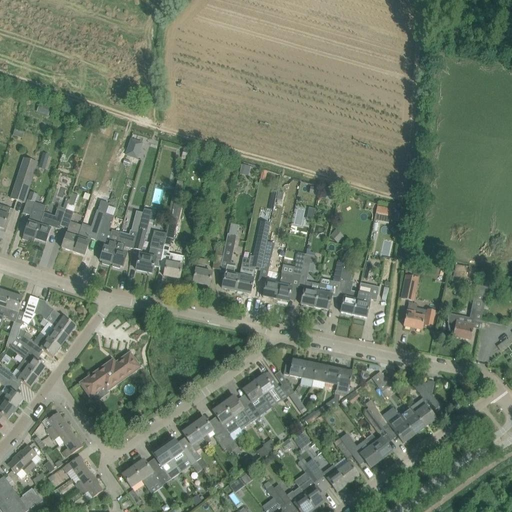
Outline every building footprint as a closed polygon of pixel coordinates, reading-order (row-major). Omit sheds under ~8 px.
[(103,133),(106,124),(98,121),(95,130),(103,133)] [(131,140),(126,155),(137,159),(142,144),(131,140)] [(44,156),(40,165),(45,167),(49,157),(44,156)] [(23,158),(10,198),(24,203),(37,163),(23,158)] [(248,177),(250,169),(242,167),(240,175),(248,177)] [(177,181),(175,189),(182,190),(183,183),(177,181)] [(66,209),(61,226),(68,229),(66,234),(65,239),(62,248),(73,252),(81,227),(70,223),(75,207),(79,196),(71,193),(68,202),(68,204),(67,204),(66,209)] [(175,202),(172,220),(178,221),(179,221),(182,203),(175,202)] [(26,203),(22,215),(34,218),(32,224),(29,223),(23,240),(34,243),(35,239),(43,214),(45,210),(34,206),(34,205),(26,203)] [(0,227),(4,229),(10,209),(2,206),(0,213),(0,227)] [(377,206),(374,221),(388,224),(391,210),(377,206)] [(54,217),(52,223),(60,226),(61,226),(66,209),(58,207),(54,217)] [(91,228),(88,238),(91,239),(97,241),(105,214),(97,211),(91,228)] [(140,225),(134,250),(141,252),(147,232),(151,213),(144,211),(143,214),(140,225)] [(115,250),(112,264),(116,265),(115,268),(120,269),(120,267),(123,267),(126,258),(127,253),(121,252),(123,247),(134,250),(140,225),(143,214),(136,212),(133,223),(131,231),(130,231),(130,232),(129,236),(120,233),(115,250)] [(43,214),(35,239),(46,243),(49,234),(51,230),(52,227),(59,230),(60,226),(52,223),(54,217),(48,215),(43,214)] [(105,214),(98,239),(106,241),(108,234),(114,217),(105,214)] [(178,221),(172,220),(169,219),(166,234),(165,240),(164,243),(162,257),(161,261),(159,268),(159,271),(165,272),(164,276),(179,280),(181,270),(182,266),(181,266),(183,257),(176,256),(169,254),(170,247),(170,248),(172,240),(173,241),(174,236),(175,237),(176,230),(175,230),(178,221)] [(261,223),(252,268),(253,268),(261,270),(265,248),(270,225),(261,223)] [(225,248),(222,261),(230,263),(232,250),(233,250),(236,236),(238,226),(231,224),(229,235),(227,234),(225,248)] [(81,227),(73,252),(84,256),(88,246),(89,243),(91,239),(88,238),(91,228),(82,225),(81,227)] [(338,244),(344,237),(336,229),(330,236),(338,244)] [(103,251),(100,261),(103,262),(102,264),(109,266),(110,264),(112,264),(115,250),(120,233),(116,232),(112,231),(107,247),(104,246),(104,247),(103,251)] [(164,243),(165,240),(152,237),(150,248),(148,257),(140,255),(138,261),(136,270),(152,274),(154,267),(159,268),(161,261),(162,257),(164,243)] [(225,248),(217,246),(216,251),(212,269),(220,270),(222,261),(225,248)] [(261,270),(268,271),(271,256),(273,250),(265,248),(261,270)] [(303,263),(304,255),(301,254),(300,262),(297,261),(296,261),(293,275),(291,285),(298,287),(300,277),(303,263)] [(303,263),(300,277),(307,279),(308,273),(310,264),(312,265),(314,257),(306,255),(304,255),(303,263)] [(209,286),(211,277),(212,273),(204,272),(205,267),(206,260),(199,259),(196,270),(193,283),(209,286)] [(337,262),(333,282),(340,284),(341,280),(342,273),(343,266),(344,263),(337,262)] [(481,284),(484,273),(456,266),(453,277),(481,284)] [(224,279),(222,289),(230,291),(229,291),(234,292),(235,292),(236,292),(239,277),(233,275),(235,268),(227,267),(226,274),(225,274),(224,279)] [(239,277),(236,292),(238,292),(237,293),(242,294),(243,293),(250,295),(253,279),(255,270),(241,268),(239,277)] [(263,297),(276,299),(281,273),(275,272),(274,277),(267,275),(263,297),(263,298),(263,297)] [(281,273),(276,299),(288,302),(288,303),(289,301),(290,295),(296,296),(298,287),(291,285),(293,275),(287,274),(281,273)] [(489,280),(490,275),(485,274),(485,280),(484,287),(476,286),(471,311),(483,313),(488,288),(489,280)] [(418,279),(405,276),(400,299),(414,302),(418,279)] [(318,292),(315,308),(328,311),(331,297),(337,298),(337,297),(339,289),(340,284),(333,282),(320,280),(319,285),(318,292)] [(339,289),(337,297),(344,298),(341,313),(353,316),(360,284),(359,283),(357,293),(351,292),(353,282),(351,282),(341,280),(340,284),(339,289)] [(303,296),(301,305),(314,308),(318,292),(319,285),(312,283),(306,282),(304,289),(303,296)] [(360,284),(353,316),(366,319),(369,304),(370,300),(375,301),(378,288),(360,284)] [(0,315),(3,317),(11,294),(0,290),(0,315)] [(20,308),(23,298),(11,294),(3,317),(9,318),(11,312),(18,314),(19,312),(20,308)] [(27,307),(25,312),(34,315),(39,300),(30,297),(27,307)] [(39,300),(34,315),(41,317),(46,303),(39,300)] [(422,331),(423,325),(425,325),(425,326),(431,328),(435,312),(428,311),(416,309),(417,305),(409,304),(407,311),(404,327),(422,331)] [(54,310),(46,321),(48,323),(68,337),(75,327),(76,327),(54,310)] [(21,325),(25,313),(19,312),(18,314),(15,323),(14,323),(13,324),(6,346),(9,348),(11,345),(16,339),(20,329),(21,325)] [(475,320),(469,318),(447,314),(449,332),(454,333),(453,337),(470,341),(472,331),(473,328),(475,320)] [(60,347),(68,337),(48,323),(44,328),(52,333),(48,338),(60,347)] [(20,329),(16,339),(32,351),(35,346),(36,344),(35,344),(24,336),(26,334),(20,329)] [(60,347),(48,338),(42,334),(35,344),(36,344),(35,346),(40,349),(45,353),(53,358),(60,347)] [(28,355),(32,351),(16,339),(11,345),(26,356),(28,355)] [(0,375),(9,382),(14,376),(13,375),(12,375),(13,374),(2,366),(1,368),(0,367),(0,363),(2,360),(5,355),(2,353),(0,355),(0,375)] [(130,354),(114,365),(115,366),(110,370),(107,365),(81,384),(91,398),(104,388),(107,392),(140,368),(130,354)] [(38,362),(28,355),(26,356),(23,361),(20,365),(25,370),(38,378),(45,368),(46,369),(46,368),(38,362)] [(285,366),(284,375),(293,377),(301,379),(305,361),(297,360),(297,362),(293,361),(291,367),(285,366)] [(305,361),(301,379),(313,381),(317,364),(309,362),(309,364),(305,363),(305,361)] [(317,364),(313,381),(325,384),(329,366),(321,364),(321,366),(317,366),(317,364)] [(25,370),(20,365),(17,370),(22,374),(18,380),(22,384),(31,389),(30,389),(38,378),(25,370)] [(329,366),(325,384),(336,386),(337,386),(340,368),(333,367),(332,369),(329,368),(329,366)] [(334,399),(324,407),(328,411),(338,404),(340,397),(340,396),(345,397),(353,390),(353,389),(349,388),(350,381),(352,371),(345,369),(344,371),(340,371),(341,369),(340,368),(337,386),(336,386),(335,395),(334,399)] [(385,379),(384,379),(380,373),(371,379),(376,385),(382,393),(385,391),(393,385),(387,378),(385,379)] [(0,384),(5,388),(9,382),(0,375),(0,384)] [(287,398),(278,385),(272,377),(267,381),(264,376),(253,383),(266,402),(272,399),(268,393),(273,389),(281,402),(287,398)] [(261,406),(266,402),(253,383),(243,391),(252,404),(257,401),(259,403),(261,406)] [(294,394),(294,393),(286,383),(282,386),(289,397),(294,394)] [(410,408),(424,427),(435,419),(435,420),(436,420),(431,414),(437,409),(438,404),(421,383),(414,388),(422,399),(410,408)] [(24,399),(15,393),(11,390),(6,396),(0,392),(0,398),(3,400),(15,409),(23,399),(23,400),(24,399)] [(289,397),(296,407),(301,404),(301,403),(294,393),(294,394),(289,397)] [(360,397),(356,393),(348,400),(351,404),(360,397)] [(228,401),(223,404),(240,428),(244,425),(250,420),(251,423),(256,420),(249,409),(245,412),(240,405),(237,401),(234,397),(233,397),(232,395),(227,399),(228,401)] [(0,398),(0,414),(0,415),(8,420),(9,420),(8,419),(15,409),(3,400),(0,398)] [(384,431),(389,427),(370,401),(365,405),(375,418),(384,431)] [(301,404),(296,407),(300,412),(305,409),(301,403),(301,404)] [(223,404),(213,412),(217,417),(222,425),(223,427),(219,431),(232,450),(233,451),(237,456),(241,453),(237,448),(238,447),(236,445),(229,436),(240,428),(223,404)] [(254,406),(249,409),(256,420),(261,417),(254,406)] [(324,407),(319,410),(323,415),(328,411),(324,407)] [(424,427),(410,408),(408,407),(398,414),(413,435),(424,427)] [(101,411),(92,417),(97,424),(106,418),(101,411)] [(48,430),(47,431),(50,436),(67,424),(64,419),(63,420),(58,413),(48,420),(48,421),(52,427),(48,430)] [(387,423),(393,431),(398,437),(403,444),(404,444),(403,443),(413,435),(398,414),(387,423)] [(211,442),(207,436),(213,432),(204,418),(193,425),(203,439),(207,445),(206,445),(207,446),(211,442)] [(379,435),(384,431),(375,418),(370,423),(379,435)] [(67,424),(50,436),(52,439),(54,441),(59,437),(64,443),(74,436),(70,430),(71,429),(67,424)] [(192,446),(203,439),(193,425),(182,433),(188,441),(192,446)] [(216,436),(214,438),(223,451),(225,449),(228,453),(232,450),(219,431),(214,434),(216,436)] [(298,446),(307,439),(303,433),(294,440),(298,446)] [(372,435),(366,440),(380,460),(391,452),(392,453),(392,452),(382,439),(378,442),(372,435)] [(63,453),(62,454),(66,459),(75,453),(83,447),(79,442),(78,442),(74,436),(64,443),(68,450),(63,453)] [(344,436),(339,439),(347,449),(352,446),(347,439),(347,440),(344,436)] [(174,439),(163,447),(176,465),(177,467),(187,460),(187,459),(184,455),(185,455),(179,447),(177,444),(174,439)] [(334,443),(346,460),(352,456),(339,439),(334,443)] [(352,446),(347,449),(352,456),(359,465),(365,461),(370,469),(371,468),(370,467),(380,460),(366,440),(356,448),(354,445),(352,446)] [(22,451),(17,455),(32,470),(36,466),(35,465),(41,460),(37,456),(35,454),(28,446),(22,452),(22,451)] [(163,447),(152,454),(158,462),(162,467),(168,463),(171,468),(176,465),(163,447)] [(264,447),(257,452),(262,460),(269,455),(264,447)] [(193,448),(189,452),(196,462),(201,459),(196,452),(193,448)] [(185,455),(184,455),(187,459),(187,460),(197,474),(202,470),(196,462),(189,452),(185,455)] [(14,460),(8,466),(14,473),(17,475),(21,480),(27,475),(28,474),(31,471),(32,470),(17,455),(13,460),(14,460)] [(77,476),(87,469),(83,463),(84,462),(80,456),(63,468),(67,474),(73,470),(77,476)] [(326,502),(316,488),(313,484),(319,480),(307,464),(303,459),(298,463),(305,473),(294,482),(299,488),(301,491),(314,509),(325,501),(326,502)] [(143,460),(132,468),(142,482),(151,495),(162,488),(159,483),(154,476),(153,474),(149,469),(146,464),(143,460)] [(333,466),(323,474),(312,460),(307,464),(319,480),(324,476),(337,493),(338,493),(337,492),(347,484),(338,472),(333,466)] [(52,461),(46,464),(51,473),(57,470),(52,461)] [(338,472),(347,484),(358,476),(359,477),(349,464),(338,472)] [(132,489),(140,483),(142,482),(132,468),(122,475),(132,489)] [(87,469),(77,476),(82,482),(76,486),(79,491),(96,479),(92,474),(91,475),(87,469)] [(163,470),(158,473),(167,485),(168,484),(171,481),(163,470)] [(154,476),(159,483),(162,488),(167,485),(158,473),(154,476)] [(249,473),(232,486),(237,493),(254,480),(249,473)] [(4,478),(0,481),(0,511),(33,511),(31,509),(34,507),(35,508),(42,502),(37,495),(36,495),(32,489),(22,497),(20,499),(4,478)] [(96,479),(79,491),(83,496),(89,492),(93,499),(103,491),(99,485),(100,484),(96,479)] [(275,485),(272,487),(285,505),(290,501),(287,496),(278,484),(275,486),(275,485)] [(272,487),(272,486),(267,490),(277,504),(266,511),(282,511),(280,509),(285,505),(272,487)] [(301,491),(299,488),(293,493),(292,492),(287,496),(290,501),(291,500),(294,505),(298,510),(299,511),(310,511),(314,509),(301,491)] [(128,494),(136,505),(141,501),(133,491),(128,494)] [(197,496),(191,501),(195,507),(202,502),(197,496)]
